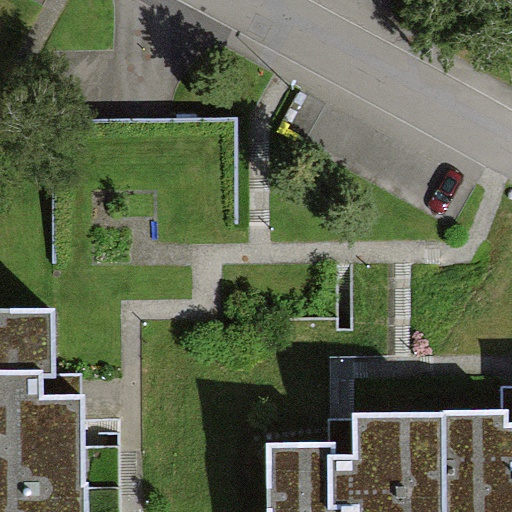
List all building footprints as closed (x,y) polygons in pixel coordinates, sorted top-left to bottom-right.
[(82,311),(0,310),(0,389),(1,360),(65,360),(82,360),(82,311)] [(0,389),(0,511),(105,511),(106,387),(65,387),(65,360),(1,360),(0,389)] [(377,443),(350,443),(349,502),(374,502),(374,511),(457,511),(460,410),(378,407),(377,443)] [(511,511),(511,411),(460,410),(457,511),(511,511)] [(349,502),(350,443),(286,441),(284,511),(374,511),(374,502),(349,502)]
